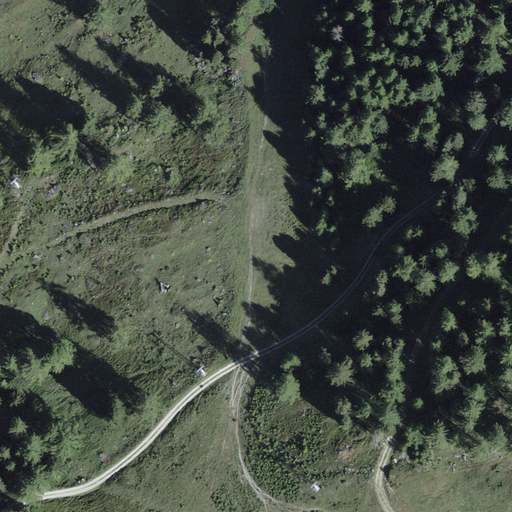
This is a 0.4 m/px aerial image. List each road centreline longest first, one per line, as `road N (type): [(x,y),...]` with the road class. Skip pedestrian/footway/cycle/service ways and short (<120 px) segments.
road 1 (track): [(511,103),(459,188),(382,252),(362,292),(315,330),(192,397),(101,483),(11,511)]
road 2 (track): [(390,511),(378,492),(381,472),(414,397),(412,371),(445,302),(511,218)]
